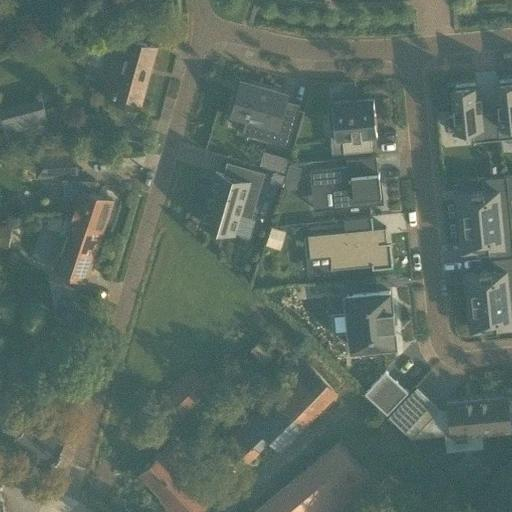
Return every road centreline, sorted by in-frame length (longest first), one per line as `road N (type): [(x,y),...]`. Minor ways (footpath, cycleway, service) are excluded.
road 1 (residential): [(68,511),(198,36)]
road 2 (residential): [(413,50),(438,338),(462,362),(511,357)]
road 3 (residential): [(198,36),(292,53),(413,50)]
